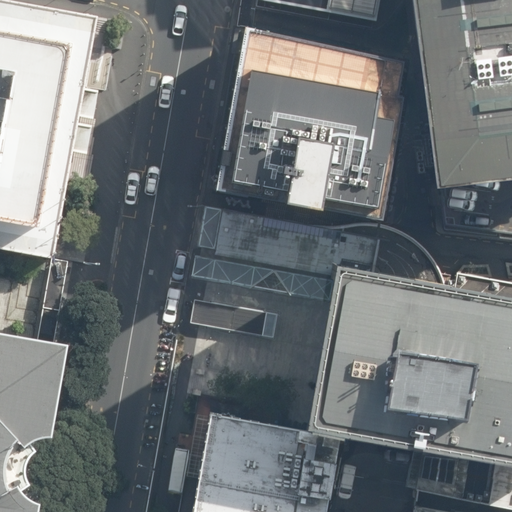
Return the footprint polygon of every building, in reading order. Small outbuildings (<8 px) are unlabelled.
[(101,16),(5,0),(0,0),(0,243),(60,254),(101,16)] [(255,0),(375,20),(378,1),(378,0),(255,0)] [(511,235),(511,0),(411,0),(414,15),(419,59),(401,61),(396,91),(402,92),(395,131),(410,129),(427,127),(436,196),(438,228),(511,235)] [(401,61),(246,32),(218,180),(215,197),(346,222),(377,227),(378,224),(395,131),(402,92),(396,91),(401,61)] [(344,235),(224,216),(222,225),(216,256),(327,274),(301,427),(343,435),(328,511),(420,511),(421,508),(440,511),(511,511),(511,288),(443,277),(414,273),(374,266),(375,260),(376,251),(378,241),(361,238),(344,235)] [(190,324),(197,324),(271,337),(276,311),(194,299),(190,324)] [(69,340),(0,329),(0,511),(40,511),(42,502),(32,496),(25,485),(23,471),(24,456),(28,445),(40,438),(57,436),(69,340)] [(192,511),(328,511),(343,435),(301,427),(212,413),(192,511)] [(181,492),(188,451),(175,448),(167,490),(181,492)]
